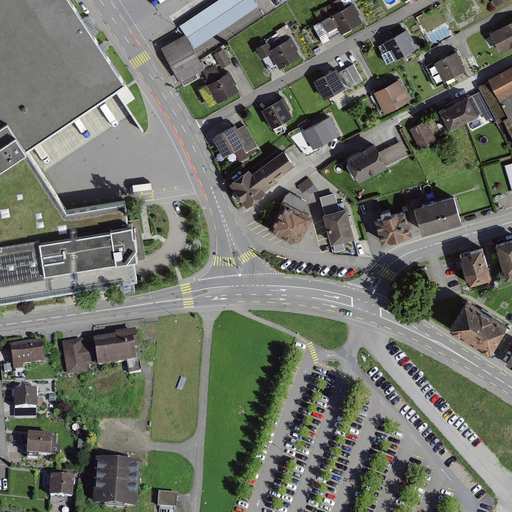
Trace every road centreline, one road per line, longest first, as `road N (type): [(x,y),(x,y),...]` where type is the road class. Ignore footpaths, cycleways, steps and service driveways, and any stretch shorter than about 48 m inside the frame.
road 1 (residential): [(225,224),(314,164),(511,60)]
road 2 (residential): [(429,0),(187,134)]
road 3 (secondary): [(0,325),(242,290)]
road 4 (residential): [(368,307),(393,261),(511,222)]
road 5 (secondary): [(368,307),(511,387)]
road 6 (unclassified): [(187,134),(100,0)]
road 7 (secondary): [(242,290),(313,293),(368,307)]
